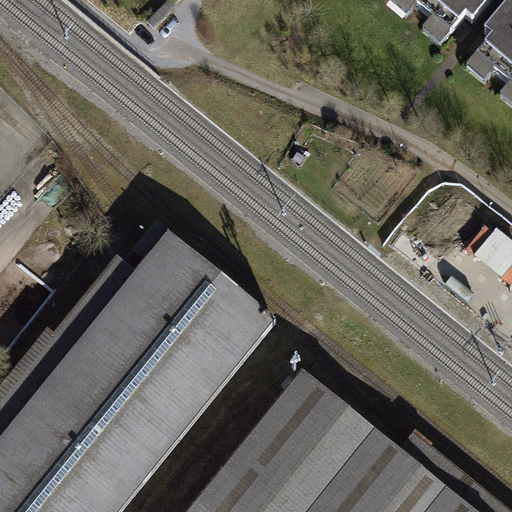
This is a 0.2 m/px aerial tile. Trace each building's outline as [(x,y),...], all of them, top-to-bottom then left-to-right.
[(406,0),(452,38),(467,20),(473,25),(494,0),(406,0)] [(511,0),(485,33),(490,38),(474,57),(511,88),(511,0)] [(425,224),(420,231),(439,246),(445,238),(425,224)] [(0,511),(122,511),(265,338),(276,324),(170,238),(172,236),(158,225),(148,236),(134,254),(147,265),(138,276),(118,260),(55,337),(49,333),(0,392),(0,511)] [(511,511),(415,434),(407,444),(400,453),(303,374),(190,511),(511,511)]
